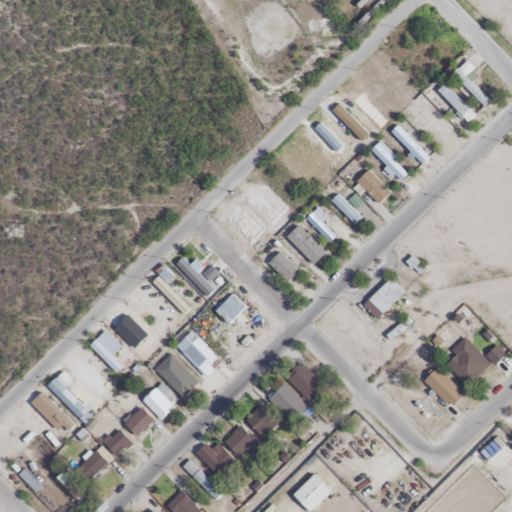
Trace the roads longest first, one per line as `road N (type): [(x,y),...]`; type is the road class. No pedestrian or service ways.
road 1 (tertiary): [(0,405),(411,0)]
road 2 (residential): [(106,511),(511,110)]
road 3 (residential): [(190,218),(432,465)]
